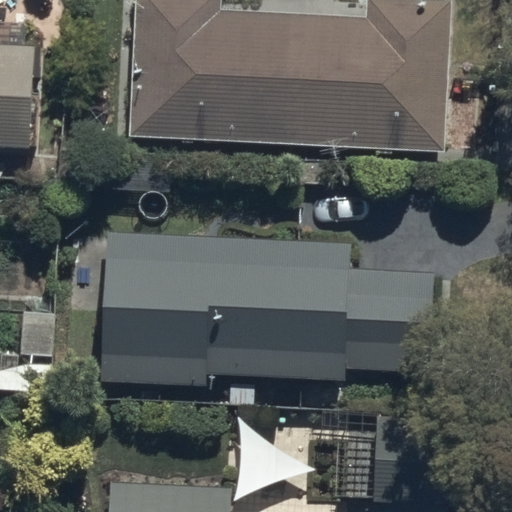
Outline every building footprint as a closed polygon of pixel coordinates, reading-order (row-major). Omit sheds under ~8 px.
[(135,0),(131,130),(445,141),(449,0),(367,0),(367,5),(225,0),(135,0)] [(0,136),(27,138),(32,38),(0,36),(0,136)] [(350,235),(107,227),(101,372),(207,375),(207,366),(345,370),(346,357),(429,360),(432,263),(349,261),(350,235)] [(338,489),(375,490),(375,494),(453,497),(456,409),(378,408),(377,419),(341,418),(338,489)] [(232,476),(106,472),(105,511),(345,511),(345,509),(232,507),(232,476)]
